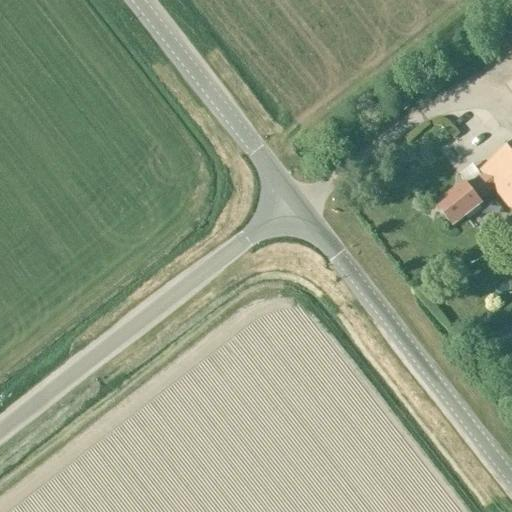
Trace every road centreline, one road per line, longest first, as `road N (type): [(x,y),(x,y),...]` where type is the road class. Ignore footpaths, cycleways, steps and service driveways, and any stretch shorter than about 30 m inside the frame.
road 1 (tertiary): [(0,431),(296,203)]
road 2 (tertiary): [(511,481),(296,203)]
road 3 (tertiary): [(296,203),(136,0)]
